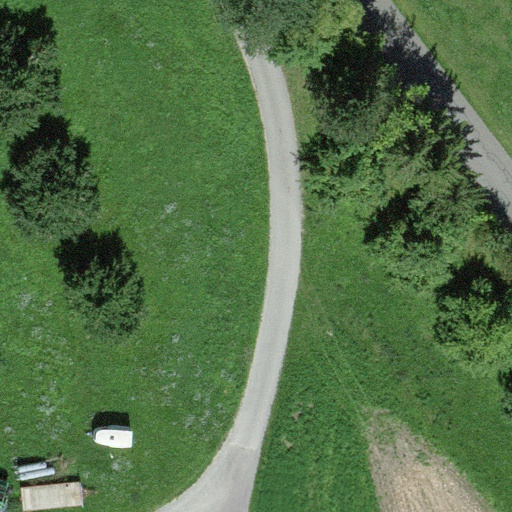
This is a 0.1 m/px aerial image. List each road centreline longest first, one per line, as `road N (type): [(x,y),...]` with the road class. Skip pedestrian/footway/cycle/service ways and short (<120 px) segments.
road 1 (track): [(243,0),(269,45),(301,181),(284,323),(231,511)]
road 2 (unclassified): [(511,182),(375,0)]
